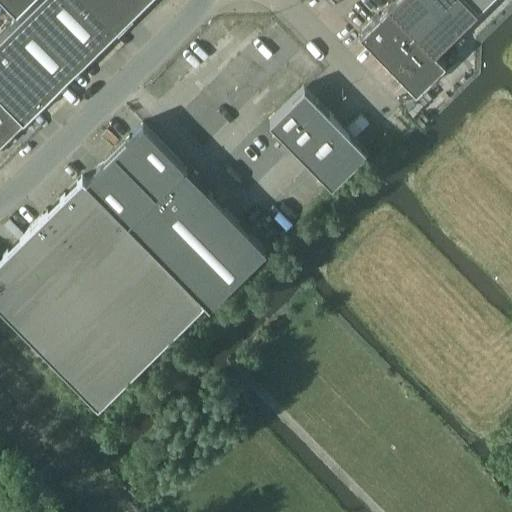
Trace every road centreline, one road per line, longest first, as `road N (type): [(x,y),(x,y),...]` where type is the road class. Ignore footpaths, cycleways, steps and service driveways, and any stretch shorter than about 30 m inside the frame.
road 1 (unclassified): [(0,208),(205,0)]
road 2 (unclassified): [(385,113),(273,0)]
